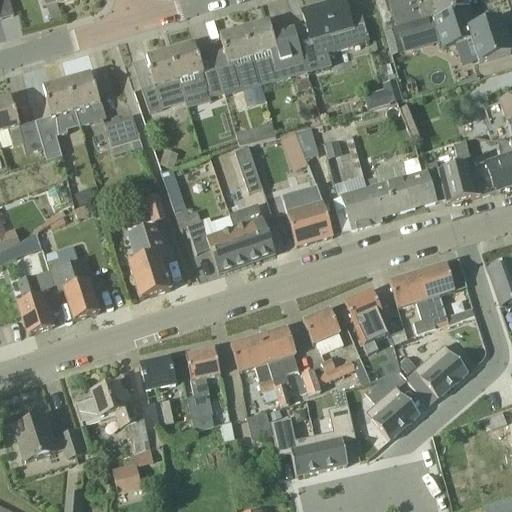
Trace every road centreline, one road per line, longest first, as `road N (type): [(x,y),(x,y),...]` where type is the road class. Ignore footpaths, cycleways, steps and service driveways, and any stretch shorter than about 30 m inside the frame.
road 1 (tertiary): [(0,378),(458,228)]
road 2 (residential): [(458,228),(498,362),(399,451),(409,494)]
road 3 (residential): [(0,59),(136,19)]
